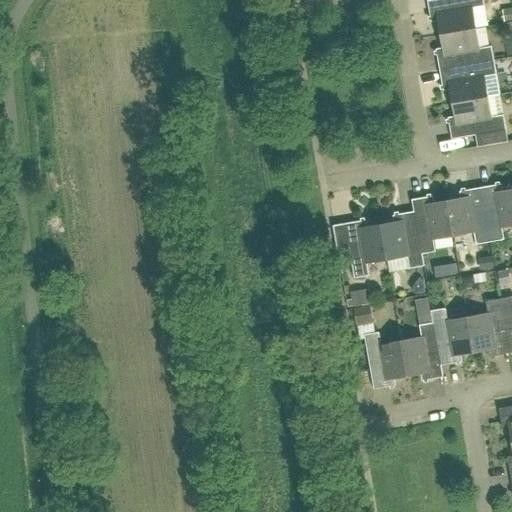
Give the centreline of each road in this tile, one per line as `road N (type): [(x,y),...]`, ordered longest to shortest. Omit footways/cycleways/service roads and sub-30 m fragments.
road 1 (residential): [(54,511),(5,77),(25,0)]
road 2 (residential): [(430,166),(400,0)]
